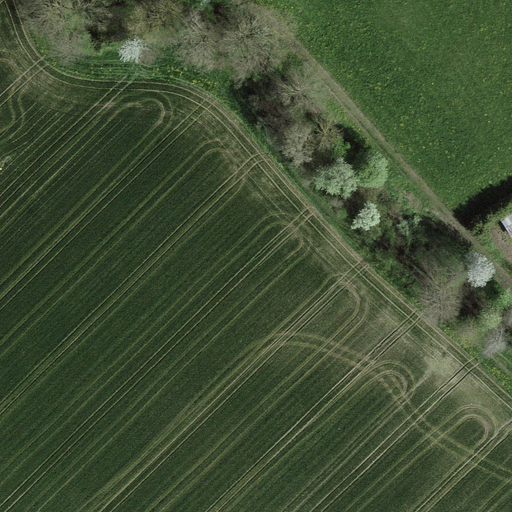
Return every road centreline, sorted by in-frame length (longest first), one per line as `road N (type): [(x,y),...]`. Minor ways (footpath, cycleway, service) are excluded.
road 1 (track): [(247,0),(511,280)]
road 2 (track): [(251,511),(432,329)]
